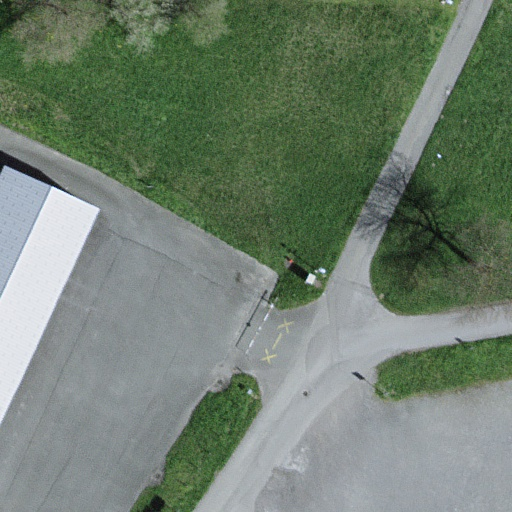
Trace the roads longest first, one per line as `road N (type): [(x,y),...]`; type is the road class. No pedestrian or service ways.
road 1 (unclassified): [(322,340),(408,135),(476,0)]
road 2 (unclassified): [(216,511),(286,417),(322,340)]
road 3 (unclassified): [(322,340),(511,317)]
